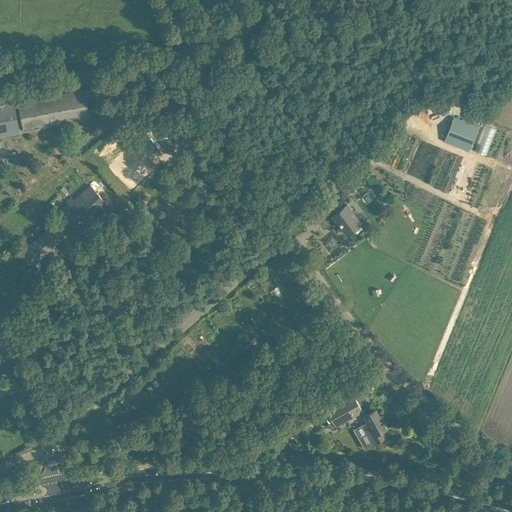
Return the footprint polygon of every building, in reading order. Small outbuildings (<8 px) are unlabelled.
[(24,131),(90,118),(85,89),(18,102),(24,131)] [(0,105),(0,130),(18,127),(13,103),(0,105)] [(454,117),(445,140),(469,150),(478,126),(454,117)] [(477,151),(487,154),(495,127),(485,124),(477,151)] [(499,159),(508,133),(499,130),(490,156),(499,159)] [(128,151),(110,167),(128,187),(136,181),(133,178),(140,172),(143,175),(156,163),(137,141),(127,149),(128,151)] [(96,180),(60,212),(78,232),(113,200),(96,180)] [(352,192),(347,185),(341,190),(346,196),(352,192)] [(391,201),(384,192),(375,199),(383,208),(391,201)] [(333,214),(347,233),(361,222),(346,204),(333,214)] [(21,252),(32,265),(61,239),(50,227),(21,252)] [(353,394),(326,409),(327,411),(333,421),(335,426),(362,410),(353,394)] [(302,421),(313,415),(308,406),(289,416),(292,421),(300,417),(302,421)] [(382,421),(375,409),(364,415),(368,421),(362,425),(372,444),(385,437),(381,430),(388,426),(384,419),(382,421)]
